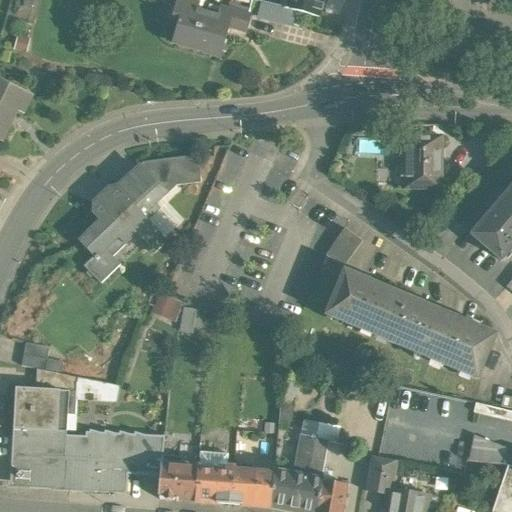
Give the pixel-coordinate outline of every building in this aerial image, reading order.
[(199,1),(194,0),(177,0),(171,21),(178,23),(172,42),(219,57),(228,28),(245,33),(250,17),(226,10),(223,19),(196,10),(199,1)] [(286,0),(286,4),(280,2),(279,6),(285,8),(285,9),(319,17),(323,0),(286,0)] [(0,79),(0,140),(1,141),(16,111),(21,114),(31,96),(0,79)] [(440,138),(405,138),(405,188),(439,188),(440,138)] [(196,157),(143,164),(117,187),(108,189),(93,203),(93,213),(101,221),(79,242),(93,257),(83,267),(100,284),(119,265),(105,251),(118,239),(124,244),(135,233),(149,247),(161,236),(147,221),(160,210),(155,205),(176,186),(200,183),(196,157)] [(511,185),(470,235),(500,261),(511,247),(511,185)] [(344,229),(326,256),(342,268),(362,242),(344,229)] [(495,335),(344,271),(325,316),(477,379),(495,335)] [(49,349),(25,344),(23,355),(47,360),(49,349)] [(47,360),(23,355),(21,367),(36,371),(49,373),(60,375),(62,363),(47,360)] [(49,373),(36,371),(35,390),(19,389),(17,430),(66,433),(67,415),(74,416),(75,402),(76,392),(47,390),(49,373)] [(60,375),(49,373),(47,390),(76,392),(77,379),(60,375)] [(119,387),(77,379),(76,392),(75,402),(116,404),(119,387)] [(511,398),(503,397),(501,407),(511,410),(511,398)] [(66,433),(17,430),(15,483),(54,485),(53,491),(86,492),(128,494),(130,472),(161,475),(162,458),(165,437),(86,431),(85,438),(66,438),(66,433)] [(311,438),(302,437),(302,436),(301,436),(293,476),(321,481),(323,472),(326,455),(328,442),(328,441),(325,440),(325,441),(316,439),(317,437),(312,436),(311,438)] [(347,445),(328,442),(326,455),(335,457),(341,458),(344,461),(347,445)] [(507,451),(469,448),(466,462),(503,466),(507,451)] [(511,452),(507,451),(503,466),(507,467),(511,467),(511,452)] [(227,455),(199,453),(198,466),(197,471),(225,473),(225,466),(226,466),(227,455)] [(335,457),(326,455),(323,472),(332,473),(335,457)] [(395,462),(370,457),(364,492),(387,496),(389,489),(390,489),(395,462)] [(179,459),(162,458),(161,475),(158,499),(194,502),(197,471),(198,466),(179,465),(179,459)] [(225,473),(197,471),(194,502),(231,505),(234,471),(234,467),(226,466),(225,466),(225,473)] [(511,511),(511,467),(507,467),(491,511),(511,511)] [(274,474),(234,471),(231,505),(270,508),(274,474)] [(293,476),(274,472),(274,474),(270,508),(291,511),(315,511),(321,481),(293,476)] [(332,473),(323,472),(321,481),(315,511),(340,511),(345,485),(334,483),(336,474),(332,473)] [(390,489),(389,489),(387,496),(384,511),(425,511),(426,508),(420,507),(422,495),(390,489)]
